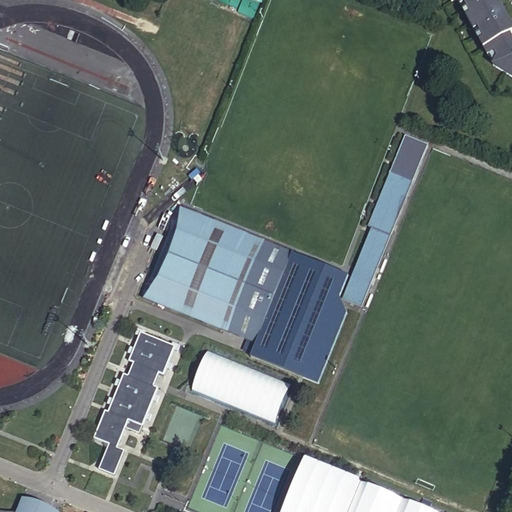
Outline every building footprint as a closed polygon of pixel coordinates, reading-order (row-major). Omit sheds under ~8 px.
[(457,0),(460,4),(465,1),(468,8),(474,5),(479,16),(474,19),(481,33),(486,30),(489,36),(492,41),(487,43),(495,59),(496,58),(502,55),(505,61),(501,67),(499,70),(511,77),(511,11),(506,0),(457,0)] [(468,8),(474,19),(479,16),(474,5),(468,8)] [(496,58),(501,67),(505,61),(502,55),(496,58)] [(358,264),(376,272),(399,217),(391,214),(407,176),(392,170),(370,223),(374,225),(358,264)] [(414,179),(407,176),(391,214),(399,217),(414,179)] [(147,290),(259,336),(292,254),(180,208),(147,290)] [(293,250),(292,254),(259,336),(251,354),(319,381),(347,311),(341,295),(350,273),(293,250)] [(358,264),(354,275),(372,283),(376,272),(358,264)] [(354,275),(345,297),(364,304),(372,283),(354,275)] [(137,331),(139,332),(142,334),(144,330),(145,327),(139,325),(137,331)] [(105,409),(93,437),(109,444),(99,468),(115,475),(125,450),(118,447),(129,419),(141,424),(144,417),(140,416),(142,410),(146,411),(151,398),(148,397),(150,391),(154,393),(156,386),(152,384),(157,371),(162,373),(165,365),(161,364),(164,358),(168,359),(173,346),(169,345),(171,341),(144,330),(142,334),(139,332),(134,345),(137,346),(135,353),(131,352),(128,359),(133,361),(128,374),(123,372),(120,379),(123,380),(121,386),(117,385),(112,398),(115,399),(113,405),(110,404),(107,410),(105,409)] [(172,338),(171,341),(169,345),(173,346),(176,347),(179,341),(172,338)] [(128,351),(131,352),(135,353),(137,346),(134,345),(131,344),(128,351)] [(206,349),(189,391),(275,425),(292,383),(206,349)] [(170,360),(168,359),(164,358),(161,364),(165,365),(168,366),(170,360)] [(115,384),(117,385),(121,386),(123,380),(120,379),(117,378),(115,384)] [(157,394),(154,393),(150,391),(148,397),(151,398),(154,400),(157,394)] [(107,403),(110,404),(113,405),(115,399),(112,398),(109,397),(107,403)] [(149,412),(146,411),(142,410),(140,416),(144,417),(147,418),(149,412)] [(395,511),(400,501),(359,483),(347,511),(395,511)] [(24,499),(18,511),(24,511),(28,504),(30,504),(34,505),(39,506),(43,508),(46,510),(50,511),(58,511),(56,509),(48,505),(44,503),(40,502),(36,501),(32,500),(24,499)] [(427,511),(400,501),(395,511),(427,511)]
